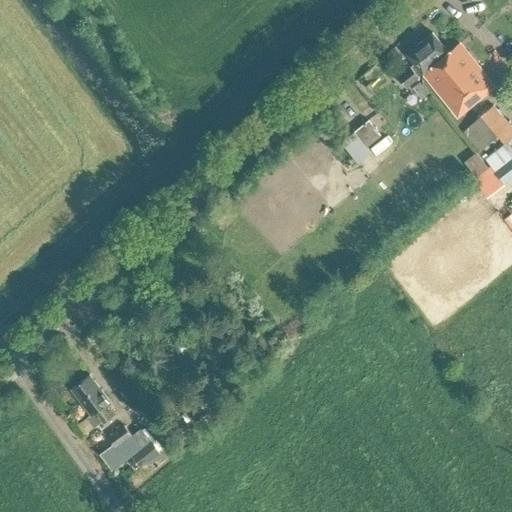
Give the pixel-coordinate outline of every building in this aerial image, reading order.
[(422,73),(448,52),(432,32),(415,45),(416,46),(407,54),(414,63),(397,77),(405,87),(422,73)] [(448,52),(422,73),(456,116),(494,86),(460,43),(448,52)] [(375,118),(391,138),(380,146),(386,154),(414,132),(393,104),(375,118)] [(511,125),(494,104),(464,131),(481,150),(498,135),(504,142),(501,145),(486,157),(496,169),(494,171),(504,183),(511,176),(511,150),(506,143),(511,137),(511,125)] [(367,146),(381,135),(368,119),(355,130),(367,146)] [(105,419),(115,411),(107,401),(110,399),(89,373),(71,388),(92,413),(97,409),(105,419)] [(141,466),(160,451),(151,440),(142,447),(124,424),(108,436),(126,459),(132,454),(141,466)]
